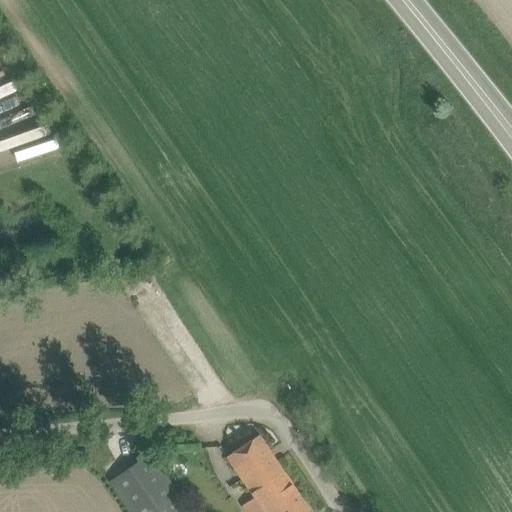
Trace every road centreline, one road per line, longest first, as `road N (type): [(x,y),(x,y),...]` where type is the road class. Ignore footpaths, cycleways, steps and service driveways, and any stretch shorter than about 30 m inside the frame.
road 1 (unclassified): [(0,431),(270,410)]
road 2 (primary): [(511,133),(405,0)]
road 3 (unclassified): [(349,511),(293,428),(270,410)]
